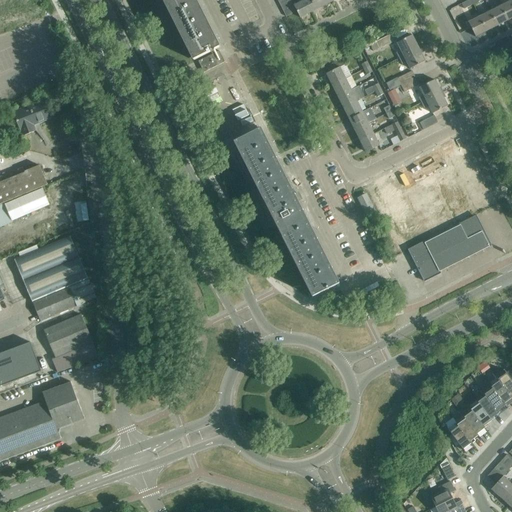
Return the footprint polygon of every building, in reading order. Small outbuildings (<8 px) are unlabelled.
[(165,0),(196,59),(217,48),(193,0),(165,0)] [(286,17),(296,12),(294,7),(290,0),(281,0),(278,2),(286,17)] [(294,7),(296,12),(300,19),(312,13),(304,0),(297,0),(300,4),(294,7)] [(304,0),(312,13),(322,8),(318,0),(304,0)] [(473,5),(471,0),(469,0),(461,4),(464,9),(473,5)] [(511,1),(501,6),(508,21),(511,18),(511,1)] [(459,15),(464,9),(458,4),(453,10),(459,15)] [(501,6),(490,11),(497,26),(508,21),(501,6)] [(490,11),(479,17),(487,31),(497,26),(490,11)] [(487,31),(479,17),(468,22),(476,37),(487,31)] [(379,41),(382,48),(396,41),(392,34),(379,41)] [(397,54),(399,59),(419,49),(413,36),(397,44),(401,52),(397,54)] [(419,49),(399,59),(401,64),(406,62),(410,70),(425,62),(419,49)] [(198,61),(204,73),(225,62),(219,51),(198,61)] [(327,74),(333,85),(347,79),(341,68),(347,65),(343,59),(326,67),(329,73),(327,74)] [(361,64),(364,70),(370,67),(368,61),(361,64)] [(370,67),(364,70),(366,75),(373,72),(370,67)] [(397,79),(401,86),(415,79),(411,72),(397,79)] [(333,85),(338,96),(352,90),(347,79),(333,85)] [(415,79),(401,86),(404,93),(418,86),(415,79)] [(419,99),(421,104),(442,93),(435,81),(420,89),(423,97),(419,99)] [(373,87),(375,92),(381,89),(379,84),(373,87)] [(338,96),(344,108),(358,101),(357,100),(365,97),(359,86),(352,90),(338,96)] [(397,88),(390,91),(396,104),(403,100),(397,88)] [(381,89),(375,92),(378,97),(384,94),(381,89)] [(442,93),(421,104),(424,109),(429,106),(432,114),(448,106),(442,93)] [(34,125),(50,119),(43,101),(14,113),(21,131),(21,130),(23,136),(36,131),(34,125)] [(344,108),(349,119),(363,112),(358,101),(344,108)] [(384,109),(387,114),(392,111),(390,106),(384,109)] [(349,119),(355,130),(369,123),(377,119),(371,108),(363,112),(349,119)] [(419,123),(423,131),(438,123),(434,116),(419,123)] [(395,131),(398,137),(391,140),(394,145),(406,139),(398,122),(385,128),(388,135),(395,131)] [(355,130),(360,141),(374,134),(369,123),(355,130)] [(292,196),(289,189),(259,130),(237,141),(271,208),(275,206),(278,212),(274,214),(315,295),(337,284),(297,206),(296,202),(300,200),(300,201),(301,200),(297,193),(296,193),(296,194),(292,196)] [(374,134),(360,141),(366,152),(380,145),(374,134)] [(468,140),(454,147),(457,154),(472,147),(468,140)] [(472,147),(457,154),(461,161),(475,153),(472,147)] [(475,153),(461,161),(464,168),(479,160),(475,153)] [(445,158),(438,162),(445,177),(452,173),(445,158)] [(479,160),(464,168),(467,174),(469,174),(482,167),(479,160)] [(438,162),(430,166),(438,181),(445,177),(438,162)] [(0,204),(48,185),(40,166),(25,172),(25,173),(0,182),(0,204)] [(430,166),(423,169),(431,184),(438,181),(430,166)] [(482,167),(469,174),(472,180),(487,173),(483,166),(482,167)] [(423,169),(416,173),(423,188),(431,184),(423,169)] [(416,173),(408,176),(416,191),(423,188),(416,173)] [(487,173),(472,180),(475,187),(490,179),(487,173)] [(394,177),(388,181),(395,195),(402,192),(394,177)] [(490,179),(475,187),(479,193),(493,186),(490,179)] [(388,181),(381,184),(388,198),(395,195),(388,181)] [(381,184),(374,187),(381,202),(388,198),(381,184)] [(493,186),(479,193),(482,200),(495,193),(496,192),(493,186)] [(43,188),(0,205),(0,225),(49,205),(43,190),(43,188)] [(482,200),(481,200),(484,207),(498,200),(495,193),(482,200)] [(359,200),(367,216),(375,212),(367,196),(359,200)] [(403,206),(390,213),(396,226),(410,219),(403,206)] [(476,215),(408,249),(417,268),(424,283),(441,275),(440,273),(490,247),(474,217),(477,216),(476,215)] [(48,239),(63,235),(59,216),(43,220),(48,239)] [(410,219),(396,226),(400,234),(418,225),(414,217),(410,219)] [(26,227),(33,246),(48,241),(41,221),(26,227)] [(24,224),(17,227),(20,233),(26,230),(24,224)] [(418,225),(400,234),(404,242),(410,239),(422,233),(418,225)] [(33,303),(37,312),(41,322),(96,298),(89,280),(60,292),(59,289),(87,278),(70,237),(15,260),(32,301),(31,302),(33,303)] [(63,323),(44,331),(56,359),(53,360),(58,373),(98,356),(93,343),(81,315),(72,319),(63,323)] [(40,372),(30,345),(11,351),(22,379),(40,372)] [(22,379),(11,351),(0,355),(0,377),(3,386),(22,379)] [(481,367),(485,372),(492,366),(488,362),(481,367)] [(499,379),(500,380),(511,396),(511,395),(511,371),(511,370),(499,379)] [(491,387),(493,388),(504,404),(511,397),(511,396),(500,380),(491,387)] [(57,430),(85,419),(71,382),(42,393),(46,402),(0,418),(0,461),(60,439),(57,430)] [(484,394),(486,396),(497,411),(505,405),(504,404),(493,388),(484,394)] [(453,397),(457,403),(465,398),(461,392),(453,397)] [(478,402),(479,404),(490,419),(498,413),(497,411),(486,396),(478,402)] [(471,409),(472,411),(483,426),(491,421),(490,419),(479,404),(471,409)] [(472,411),(465,416),(464,417),(476,434),(484,428),(483,426),(472,411)] [(455,421),(456,423),(470,441),(478,435),(476,434),(464,417),(465,416),(464,415),(455,421)] [(470,441),(456,423),(448,429),(463,449),(471,443),(470,441)] [(511,458),(507,454),(503,459),(511,467),(511,466),(511,458)] [(503,459),(499,463),(508,471),(511,467),(503,459)] [(499,463),(495,468),(504,476),(508,471),(499,463)] [(443,469),(448,480),(456,476),(450,465),(443,469)] [(495,468),(491,472),(500,480),(503,477),(504,476),(495,468)] [(487,476),(496,484),(500,480),(491,472),(487,476)] [(491,490),(500,498),(511,484),(503,477),(500,480),(496,484),(491,490)] [(431,498),(436,507),(453,498),(450,493),(455,491),(450,481),(431,491),(433,497),(431,498)] [(511,484),(500,498),(509,506),(511,502),(511,484)] [(461,511),(465,510),(461,501),(455,504),(453,498),(436,507),(438,511),(461,511)]
